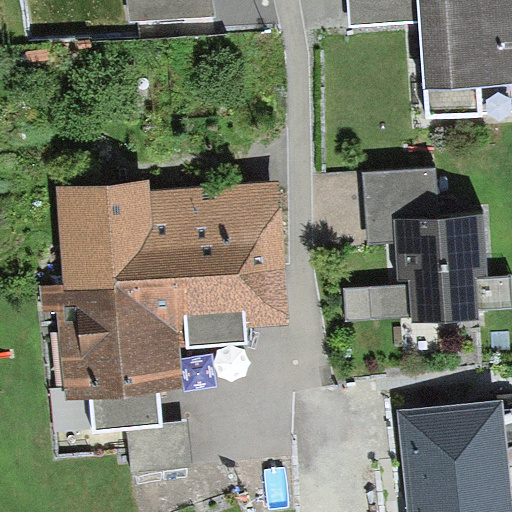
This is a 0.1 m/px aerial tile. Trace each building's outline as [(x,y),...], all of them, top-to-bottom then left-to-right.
[(424,101),(511,97),(511,78),(508,0),(343,0),(344,20),(420,16),(424,101)] [(408,317),(482,315),(478,191),(439,192),(438,161),(362,163),(364,239),(406,238),(408,317)] [(69,277),(41,279),(43,302),(61,301),(68,384),(95,382),(98,412),(160,407),(157,373),(184,371),(179,320),(185,320),(186,333),(242,329),(241,314),(287,311),(275,178),(158,188),(157,169),(61,177),(69,277)] [(511,511),(511,492),(500,389),(397,401),(409,511),(511,511)] [(185,413),(130,418),(134,462),(189,457),(185,413)]
